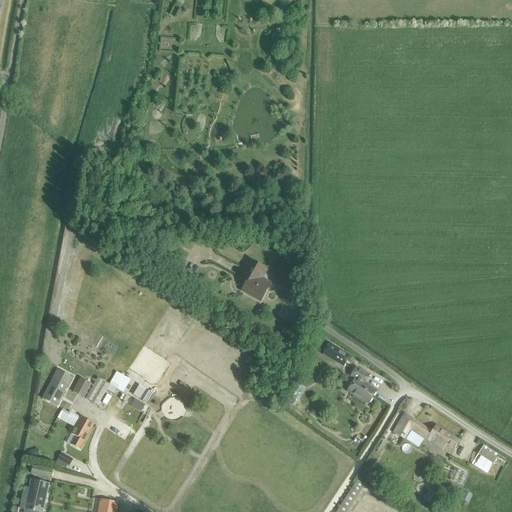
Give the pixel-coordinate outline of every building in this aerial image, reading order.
[(160,247),(164,239),(154,233),(149,241),(160,247)] [(241,280),(244,289),(242,291),(259,301),(269,284),(266,283),(264,274),(265,271),(248,262),(239,278),(241,280)] [(337,351),(333,358),(346,366),(350,359),(337,351)] [(347,392),(367,404),(375,391),(363,384),(368,376),(356,369),(351,377),(355,380),(347,392)] [(71,379),(57,371),(42,400),(56,407),(71,379)] [(116,373),(109,385),(98,379),(86,400),(104,411),(124,378),(116,373)] [(92,385),(80,379),(73,393),(85,399),(92,385)] [(145,390),(139,400),(145,403),(146,404),(152,394),(145,390)] [(136,401),(132,407),(139,412),(144,405),(136,401)] [(409,429),(442,450),(445,445),(453,450),(459,442),(435,426),(431,432),(404,415),(392,433),(402,439),(409,429)] [(94,425),(80,417),(71,435),(75,437),(70,445),(79,451),(94,425)] [(376,453),(381,455),(387,444),(382,442),(376,453)] [(505,464),(507,461),(484,446),(472,465),(487,475),(497,459),(505,464)] [(28,454),(26,454),(28,459),(30,458),(31,460),(36,458),(34,450),(28,452),(28,454)] [(61,467),(67,457),(61,454),(56,464),(61,467)] [(31,474),(50,479),(51,471),(32,466),(31,474)] [(463,485),(467,473),(455,469),(451,481),(463,485)] [(24,487),(20,509),(25,510),(24,511),(42,511),(48,485),(31,481),(29,488),(24,487)] [(336,511),(347,511),(364,486),(357,481),(336,511)] [(103,499),(100,511),(115,511),(117,501),(103,499)] [(455,507),(465,511),(467,505),(457,501),(455,507)]
